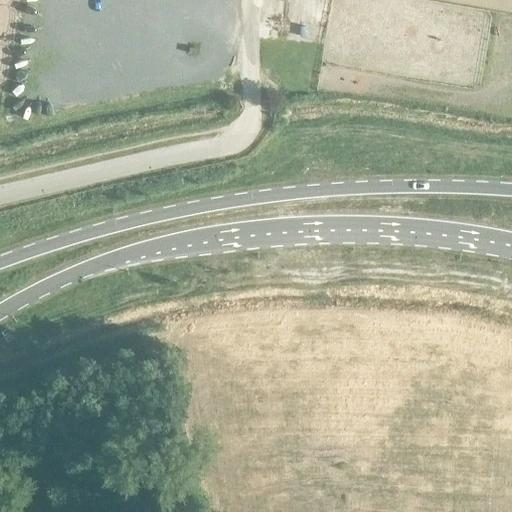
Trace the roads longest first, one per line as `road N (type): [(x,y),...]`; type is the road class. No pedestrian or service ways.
road 1 (secondary): [(0,312),(80,270),(254,229),(369,225),(511,241)]
road 2 (secondary): [(511,190),(404,186),(212,202),(0,261)]
